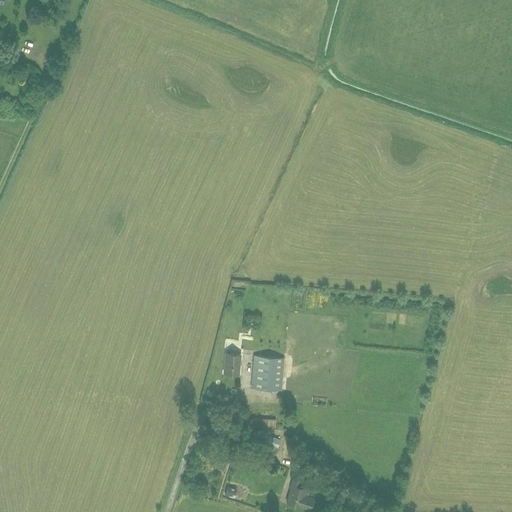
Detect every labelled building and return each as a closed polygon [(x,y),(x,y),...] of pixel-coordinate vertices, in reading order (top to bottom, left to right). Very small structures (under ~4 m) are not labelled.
[(223,373),(238,375),(241,354),(226,352),(223,373)] [(281,390),(284,357),(254,355),(251,388),(281,390)] [(275,419),(254,418),(246,418),(246,430),(254,430),(254,426),(275,427),(275,419)] [(267,435),(264,443),(262,449),(274,452),(276,447),(277,447),(280,439),(267,435)] [(226,463),(220,461),(217,469),(224,471),(226,463)] [(291,488),(287,502),(301,507),(301,506),(310,509),(314,498),(307,496),(308,493),(306,492),(307,489),(299,486),(301,481),(293,479),(290,488),(291,488)] [(233,487),(227,486),(224,495),(231,497),(233,487)]
